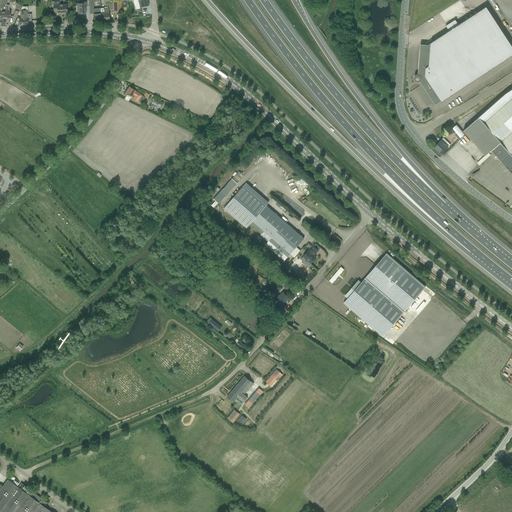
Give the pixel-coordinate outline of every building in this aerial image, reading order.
[(5,20),(10,20),(10,10),(7,10),(6,0),(0,0),(0,9),(0,10),(1,26),(5,26),(5,20)] [(122,12),(120,0),(118,0),(113,0),(113,13),(122,12)] [(63,14),(67,14),(67,4),(59,5),(59,2),(58,1),(53,1),(52,2),(52,4),(53,4),(53,11),(57,11),(57,13),(63,13),(63,14)] [(85,13),(85,6),(87,6),(87,2),(82,2),(82,3),(77,3),(78,14),(85,13)] [(419,81),(420,81),(435,104),(440,101),(441,102),(511,55),(511,46),(486,6),(478,12),(477,12),(474,11),(474,15),(470,14),(469,17),(465,17),(465,20),(458,25),(455,20),(446,26),(449,31),(427,45),(420,45),(419,54),(420,54),(418,75),(417,75),(416,75),(415,76),(414,77),(414,78),(415,80),(415,81),(416,81),(416,82),(417,82),(418,82),(419,82),(419,81)] [(101,8),(93,9),(93,12),(94,22),(101,21),(101,8)] [(101,21),(109,21),(108,8),(101,8),(101,21)] [(19,25),(28,25),(27,18),(27,15),(28,15),(27,10),(20,10),(20,18),(19,18),(19,25)] [(135,91),(129,87),(125,92),(131,96),(133,98),(132,99),(137,102),(138,101),(141,103),(145,98),(135,91)] [(494,151),(511,172),(511,89),(505,94),(463,131),(485,155),(492,149),(494,151)] [(457,125),(452,128),(460,138),(465,134),(457,125)] [(441,154),(448,147),(441,140),(437,144),(436,144),(437,144),(434,147),(441,154)] [(491,151),(477,163),(479,166),(493,153),(491,151)] [(244,186),(224,208),(246,228),(250,224),(269,241),(265,245),(284,261),(304,238),(244,186)] [(303,256),(311,263),(316,258),(314,256),(318,250),(314,246),(309,251),(308,251),(303,256)] [(348,298),(344,303),(383,336),(425,287),(386,253),(361,282),(358,280),(345,295),(348,298)] [(286,271),(290,267),(287,265),(285,263),(281,267),(284,269),(286,271)] [(341,267),(329,281),(332,283),(344,270),(341,267)] [(252,282),(257,286),(264,279),(259,274),(252,282)] [(288,290),(291,284),(287,281),(283,286),(288,290)] [(334,286),(330,291),(339,299),(343,294),(334,286)] [(278,293),(273,298),(273,299),(271,301),(271,302),(274,304),(276,301),(281,306),(289,297),(282,292),(280,295),(278,293)] [(265,302),(268,298),(262,293),(259,297),(265,302)] [(394,324),(398,327),(406,318),(402,315),(394,324)] [(212,319),(209,324),(218,331),(222,327),(212,319)] [(238,341),(236,345),(243,350),(246,346),(238,341)] [(276,369),(265,382),(272,388),(283,375),(281,374),(283,372),(278,368),(277,369),(276,369)] [(227,397),(233,402),(238,397),(243,402),(247,397),(245,394),(253,384),(245,376),(227,397)] [(249,408),(264,392),(259,388),(245,404),(249,408)] [(229,417),(235,421),(240,414),(234,409),(229,417)] [(242,415),(238,420),(243,424),(247,419),(242,415)] [(8,479),(3,486),(0,483),(0,511),(51,511),(44,506),(47,502),(21,483),(18,487),(8,479)]
